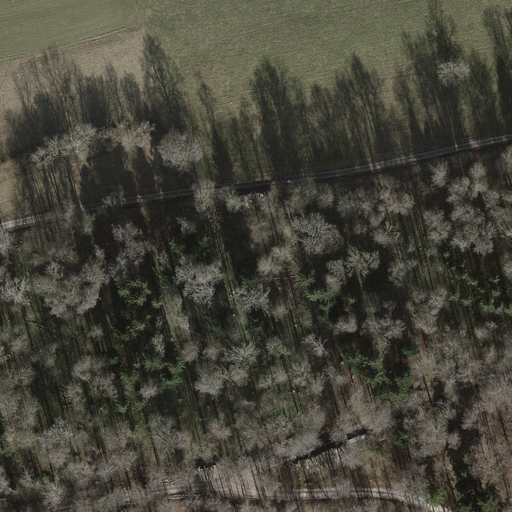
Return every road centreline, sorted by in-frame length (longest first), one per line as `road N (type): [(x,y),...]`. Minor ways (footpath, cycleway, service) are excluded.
road 1 (track): [(0,228),(511,136)]
road 2 (track): [(511,375),(444,388),(317,448),(215,482)]
road 3 (track): [(444,511),(375,490),(215,482)]
road 4 (track): [(215,482),(43,511)]
